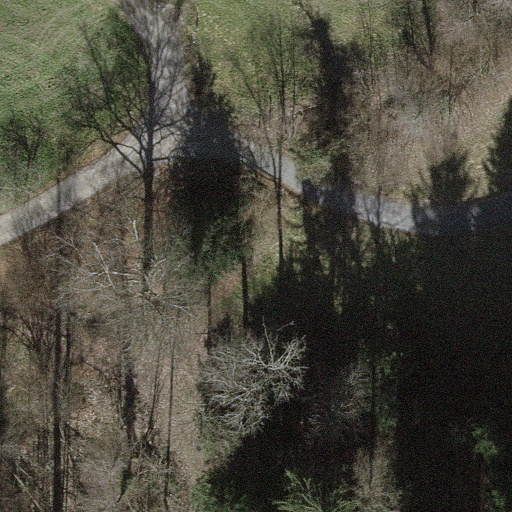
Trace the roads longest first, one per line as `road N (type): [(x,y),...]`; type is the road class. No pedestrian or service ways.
road 1 (track): [(511,214),(420,223),(257,157),(176,137)]
road 2 (track): [(0,324),(72,343),(173,410),(209,511)]
road 3 (track): [(176,137),(0,237)]
road 4 (track): [(115,366),(87,405),(0,478)]
road 5 (track): [(117,0),(159,38),(176,137)]
